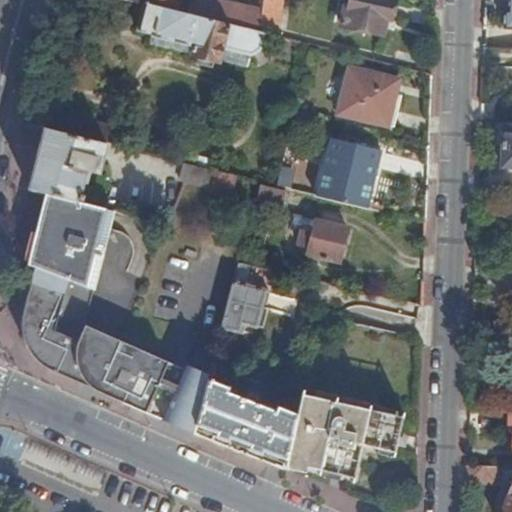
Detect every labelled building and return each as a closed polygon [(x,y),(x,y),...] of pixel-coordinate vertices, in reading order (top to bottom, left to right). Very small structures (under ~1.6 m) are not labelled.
[(281,0),(262,0),(261,12),(257,33),(264,35),(276,38),(281,0)] [(339,0),(336,14),(341,15),(343,8),(347,9),(349,0),(339,0)] [(390,0),(349,0),(347,9),(343,8),(341,15),(339,26),(382,36),(385,21),(389,22),(393,1),(390,0)] [(388,127),(396,95),(386,92),(389,78),(349,69),(338,115),(388,127)] [(386,92),(396,95),(399,81),(389,78),(386,92)] [(511,125),(504,125),(502,168),(511,168),(511,125)] [(86,139),(46,129),(38,160),(30,190),(54,195),(80,202),(87,171),(100,175),(108,144),(86,139)] [(317,196),(368,209),(374,183),(382,150),(331,138),(317,196)] [(214,171),(186,164),(182,182),(185,183),(207,187),(214,171)] [(235,176),(214,171),(207,187),(231,193),(235,176)] [(260,182),(255,199),(282,205),(286,188),(276,186),(260,182)] [(36,265),(36,268),(88,287),(94,289),(99,273),(116,211),(80,202),(54,195),(48,220),(36,265)] [(340,262),(348,228),(316,220),(313,233),(302,231),(299,243),(302,244),(301,249),(308,251),(308,254),(340,262)] [(239,261),(222,326),(237,329),(240,321),(263,327),(268,307),(266,307),(270,292),(246,285),(251,264),(239,261)] [(80,383),(87,367),(104,331),(85,323),(94,289),(88,287),(36,268),(35,271),(32,282),(30,289),(21,324),(20,333),(35,363),(60,374),(80,383)] [(80,383),(99,391),(104,393),(121,401),(164,420),(186,370),(119,340),(121,338),(104,331),(87,367),(80,383)] [(236,390),(186,370),(164,420),(194,433),(242,452),(284,469),(285,463),(297,413),(277,405),(275,410),(259,404),(261,395),(250,390),(246,399),(235,394),(236,390)] [(297,413),(285,463),(354,478),(361,444),(395,452),(403,417),(301,395),(297,413)] [(33,441),(28,452),(102,483),(107,473),(33,441)] [(498,467),(467,466),(466,483),(497,484),(498,467)] [(511,511),(511,487),(511,492),(504,508),(503,511),(511,511)] [(497,505),(504,508),(511,492),(504,489),(497,505)]
